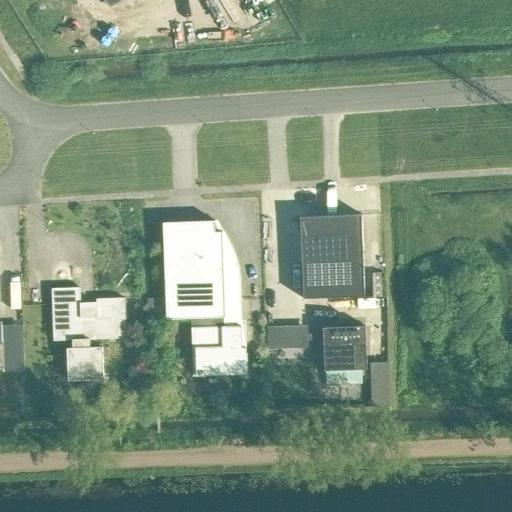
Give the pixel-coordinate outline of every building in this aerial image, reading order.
[(361,215),(300,218),(303,300),(364,297),(361,215)] [(224,318),(224,327),(241,326),(239,277),(239,273),(238,269),(238,265),(237,261),(236,258),(235,255),(233,250),(231,246),(229,243),(223,232),(216,233),(215,221),(163,223),(167,320),(224,318)] [(73,348),(67,349),(68,381),(103,380),(102,347),(90,348),(89,340),(126,338),(125,298),(96,299),(96,303),(80,303),(80,288),(52,289),(54,341),(73,340),(73,348)] [(241,326),(224,327),(191,328),(193,369),(196,369),(196,376),(248,374),(247,358),(246,358),(246,348),(242,348),(241,326)] [(288,349),(287,327),(267,328),(268,350),(288,349)] [(367,370),(365,327),(323,328),(324,372),(326,372),(327,385),(362,384),(361,371),(367,370)] [(388,368),(372,369),(373,405),(389,404),(388,368)]
